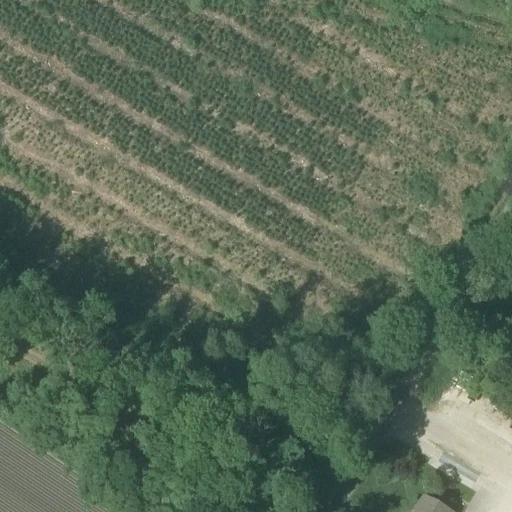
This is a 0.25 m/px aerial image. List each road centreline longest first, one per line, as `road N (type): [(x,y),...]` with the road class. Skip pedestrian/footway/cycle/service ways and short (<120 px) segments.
road 1 (unclassified): [(338,511),(511,213)]
road 2 (track): [(0,337),(285,511)]
